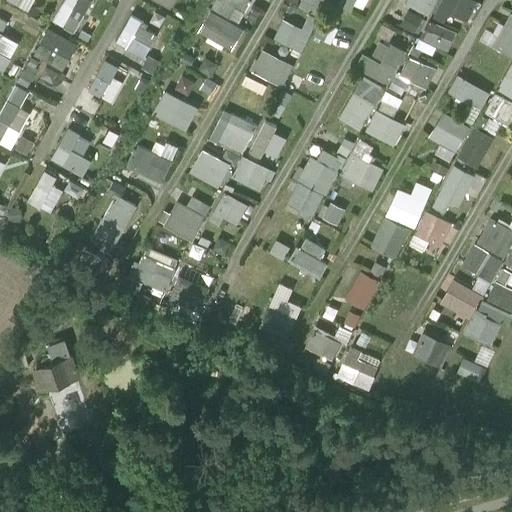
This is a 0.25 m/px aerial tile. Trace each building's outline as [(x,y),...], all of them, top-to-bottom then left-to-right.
[(15,0),(32,9),(37,0),(15,0)] [(77,31),(93,0),(65,0),(55,19),(77,31)] [(218,0),(214,9),(245,22),(254,0),(218,0)] [(304,0),(303,5),(333,14),(337,0),(304,0)] [(366,11),(370,0),(344,0),(344,1),(366,11)] [(408,0),(408,3),(434,13),(439,0),(408,0)] [(472,18),(480,0),(443,0),(437,15),(449,21),(454,10),(472,18)] [(201,29),(234,48),(246,26),(213,7),(201,29)] [(511,8),(492,40),(511,52),(511,8)] [(150,54),(159,31),(147,27),(151,19),(132,11),(120,42),(150,54)] [(307,24),(283,18),(278,40),(310,48),(318,16),(309,13),(307,24)] [(415,13),(404,18),(410,30),(421,25),(415,13)] [(23,40),(5,30),(10,21),(0,15),(0,65),(6,69),(23,40)] [(435,17),(419,45),(435,54),(440,45),(450,51),(461,32),(435,17)] [(65,70),(81,44),(52,26),(36,52),(65,70)] [(374,53),(368,51),(361,66),(391,81),(408,49),(383,36),(374,53)] [(269,49),(258,72),(286,85),(297,62),(269,49)] [(405,90),(412,78),(429,87),(440,68),(413,53),(395,85),(405,90)] [(116,74),(121,64),(107,56),(91,88),(116,101),(126,80),(116,74)] [(30,59),(20,82),(31,87),(40,64),(30,59)] [(511,66),(489,107),(511,120),(511,66)] [(461,73),(451,90),(472,102),(465,115),(476,121),(493,90),(461,73)] [(362,74),(344,118),(368,128),(386,84),(362,74)] [(0,139),(16,146),(32,109),(24,105),(31,89),(15,82),(0,116),(0,139)] [(155,110),(188,128),(201,106),(168,87),(155,110)] [(285,115),(293,92),(285,89),(276,112),(285,115)] [(213,136),(248,150),(260,120),(225,106),(213,136)] [(381,106),(368,128),(396,145),(409,123),(381,106)] [(447,110),(432,135),(458,151),(474,127),(447,110)] [(267,119),(252,149),(264,155),(280,125),(267,119)] [(53,155),(84,174),(95,157),(86,152),(94,138),(73,125),(53,155)] [(461,155),(481,166),(497,136),(477,125),(461,155)] [(23,132),(16,146),(30,152),(36,139),(23,132)] [(360,138),(343,174),(376,190),(388,163),(370,154),(375,144),(360,138)] [(130,165),(166,181),(182,145),(169,140),(165,151),(141,140),(130,165)] [(204,146),(193,172),(224,185),(235,160),(204,146)] [(320,157),(313,154),(289,202),(317,217),(347,157),(325,146),(320,157)] [(0,172),(8,159),(0,154),(0,172)] [(246,154),(237,173),(265,186),(274,167),(246,154)] [(435,204),(446,210),(453,199),(466,206),(481,177),(456,164),(435,204)] [(47,166),(30,198),(54,211),(66,190),(54,183),(59,173),(47,166)] [(69,188),(72,176),(60,173),(57,185),(69,188)] [(400,186),(389,214),(419,225),(434,186),(418,180),(414,191),(400,186)] [(237,230),(252,202),(226,189),(211,217),(237,230)] [(116,247),(141,203),(120,191),(95,236),(116,247)] [(191,201),(176,197),(168,227),(201,236),(211,200),(193,195),(191,201)] [(332,199),(323,215),(342,226),(351,209),(332,199)] [(446,244),(456,221),(429,209),(418,232),(446,244)] [(374,244),(400,256),(414,226),(388,214),(374,244)] [(497,279),(511,249),(511,223),(492,214),(467,264),(497,279)] [(295,260),(322,272),(334,248),(307,235),(295,260)] [(286,257),(293,244),(279,238),(273,251),(286,257)] [(203,255),(189,250),(185,259),(151,245),(144,263),(193,281),(203,255)] [(346,299),(366,310),(383,279),(363,268),(346,299)] [(472,317),(485,293),(457,277),(443,302),(472,317)] [(511,282),(491,277),(474,336),(497,343),(504,320),(511,322),(511,282)] [(262,324),(289,337),(306,304),(291,297),(296,286),(283,280),(262,324)] [(340,359),(353,328),(341,324),(338,333),(319,326),(310,347),(340,359)] [(415,355),(445,367),(455,342),(425,330),(415,355)] [(64,338),(49,343),(55,359),(36,366),(43,388),(69,379),(73,375),(74,370),(75,369),(64,338)] [(362,356),(366,348),(352,342),(339,377),(372,389),(382,364),(362,356)] [(459,371),(478,381),(486,366),(467,356),(459,371)]
